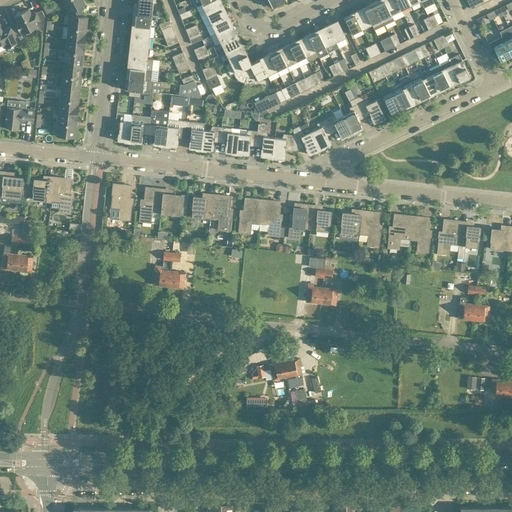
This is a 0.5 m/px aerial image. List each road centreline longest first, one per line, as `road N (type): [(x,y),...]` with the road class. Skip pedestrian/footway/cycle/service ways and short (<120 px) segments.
road 1 (residential): [(511,351),(0,294)]
road 2 (secondary): [(159,464),(511,465)]
road 3 (residential): [(97,157),(343,185)]
road 4 (residential): [(343,185),(345,159),(493,84)]
road 5 (residential): [(343,185),(511,203)]
road 6 (residential): [(97,157),(113,0)]
road 7 (unclassified): [(65,490),(159,489),(169,493),(169,511)]
